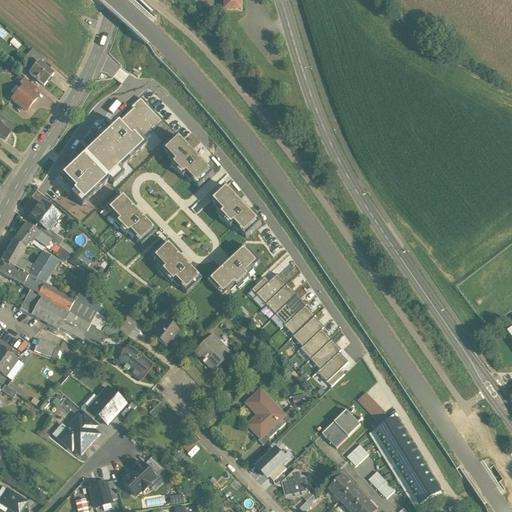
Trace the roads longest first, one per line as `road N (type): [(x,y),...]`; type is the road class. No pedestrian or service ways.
road 1 (secondary): [(113,0),(220,106),(272,171),(502,511)]
road 2 (track): [(450,435),(463,407),(261,118),(143,0)]
road 3 (tertiary): [(511,422),(338,161),(281,0)]
road 4 (residential): [(131,80),(154,86),(227,162),(364,356)]
road 5 (secondary): [(96,53),(0,220)]
road 6 (residential): [(174,388),(196,425),(277,511)]
road 7 (residential): [(131,80),(77,135),(43,188)]
